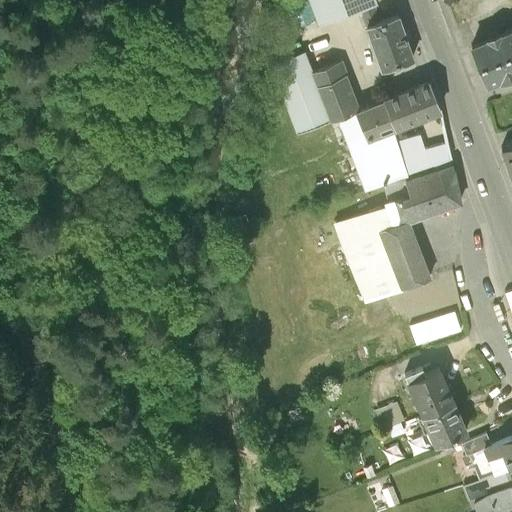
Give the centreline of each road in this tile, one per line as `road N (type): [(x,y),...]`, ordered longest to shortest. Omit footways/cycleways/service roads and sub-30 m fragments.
road 1 (secondary): [(422,0),(511,244)]
road 2 (track): [(0,321),(24,334),(43,379),(69,511)]
